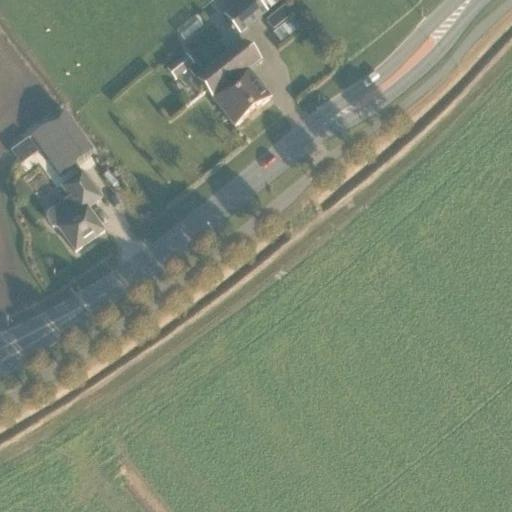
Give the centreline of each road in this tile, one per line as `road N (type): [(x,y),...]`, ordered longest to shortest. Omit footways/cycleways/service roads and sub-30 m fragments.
road 1 (primary): [(281,159),(424,70),(476,0)]
road 2 (primary): [(83,309),(281,159)]
road 3 (primary): [(459,0),(281,159)]
